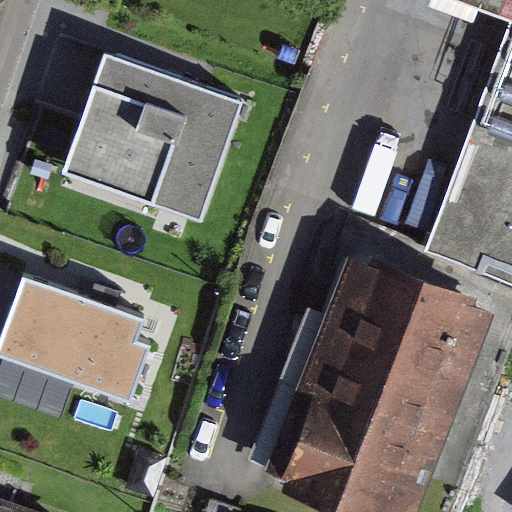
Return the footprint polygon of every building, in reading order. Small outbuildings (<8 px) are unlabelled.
[(511,0),(452,0),(511,22),(511,47),(440,255),(511,281),(511,0)] [(198,75),(101,47),(67,165),(163,193),(198,75)] [(439,511),(511,324),(511,307),(353,247),(268,467),(386,511),(439,511)] [(131,334),(5,298),(0,314),(0,401),(103,431),(131,334)] [(238,511),(213,503),(210,511),(238,511)]
